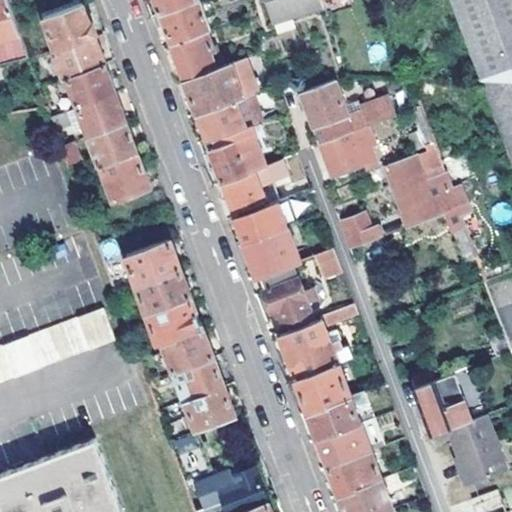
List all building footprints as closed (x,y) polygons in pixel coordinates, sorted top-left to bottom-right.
[(0,0),(0,63),(28,57),(6,0),(0,0)] [(156,0),(161,13),(197,0),(156,0)] [(172,43),(207,31),(211,30),(199,0),(197,0),(161,13),(172,43)] [(321,0),(262,0),(271,23),(323,6),(321,0)] [(353,6),(350,0),(321,0),(323,6),(326,14),(353,6)] [(511,0),(450,0),(480,79),(509,79),(511,79),(511,0)] [(44,18),(55,49),(94,34),(92,28),(83,3),(44,18)] [(207,31),(172,43),(186,80),(215,70),(209,52),(214,50),(207,31)] [(63,77),(104,61),(94,34),(55,49),(53,50),(63,77)] [(219,49),(214,50),(209,52),(215,70),(225,66),(219,49)] [(115,91),(104,61),(63,77),(53,81),(59,96),(71,91),(77,106),(115,91)] [(199,114),(236,100),(243,98),(231,64),(225,66),(215,70),(186,80),(199,114)] [(43,69),(34,72),(39,86),(48,83),(43,69)] [(438,78),(408,78),(415,96),(438,96),(438,78)] [(480,79),(511,162),(511,86),(509,79),(480,79)] [(369,126),(397,116),(389,96),(360,106),(362,111),(348,116),(334,80),(300,92),(321,144),(369,126)] [(88,135),(126,120),(115,91),(77,106),(88,135)] [(204,130),(208,141),(246,128),(236,100),(199,114),(201,119),(194,121),(198,132),(204,130)] [(50,116),(55,128),(73,121),(79,138),(88,135),(77,106),(50,116)] [(433,143),(419,107),(411,110),(419,131),(409,135),(415,151),(433,143)] [(99,165),(102,164),(138,151),(126,120),(88,135),(99,165)] [(369,126),(321,144),(333,177),(365,164),(367,170),(381,164),(373,145),(360,149),(357,142),(373,137),(369,126)] [(256,135),(237,141),(239,148),(259,141),(256,135)] [(74,140),(61,145),(68,163),(80,159),(74,140)] [(224,182),(268,166),(259,141),(239,148),(237,141),(212,150),(224,182)] [(407,225),(438,214),(426,181),(445,174),(440,161),(435,149),(384,167),(407,225)] [(151,185),(138,151),(102,164),(114,199),(151,185)] [(299,155),(268,166),(224,182),(236,217),(270,205),(263,185),(291,175),(299,194),(312,189),(299,155)] [(446,211),(457,207),(451,191),(441,196),(446,211)] [(246,243),(289,227),(280,201),(270,205),(236,217),(246,243)] [(446,211),(467,264),(477,260),(457,207),(446,211)] [(349,247),(380,235),(377,226),(370,229),(364,214),(340,223),(349,247)] [(298,223),(289,227),(300,260),(310,256),(298,223)] [(246,243),(258,276),(291,263),(300,260),(289,227),(246,243)] [(132,271),(137,285),(181,268),(169,237),(125,254),(132,271)] [(333,247),(315,254),(324,277),(342,269),(335,252),(333,247)] [(291,263),(258,276),(271,311),(278,308),(284,324),(311,314),(307,304),(315,301),(309,288),(302,290),(291,263)] [(147,314),(191,297),(181,268),(137,285),(147,314)] [(111,279),(116,292),(137,285),(132,271),(111,279)] [(158,344),(164,342),(203,327),(191,297),(147,314),(158,344)] [(330,311),(334,322),(358,313),(355,305),(354,303),(330,311)] [(0,378),(116,339),(105,307),(0,343),(0,378)] [(320,315),(321,318),(324,326),(334,322),(330,311),(320,315)] [(295,380),(338,363),(333,351),(341,348),(338,340),(335,341),(332,333),(328,335),(324,326),(321,318),(278,335),(295,380)] [(175,371),(214,356),(203,327),(164,342),(175,371)] [(182,390),(186,400),(225,385),(214,356),(175,371),(182,390)] [(295,380),(307,412),(352,395),(340,363),(338,363),(295,380)] [(170,395),(182,390),(175,371),(163,375),(170,395)] [(410,378),(414,389),(434,381),(431,371),(410,378)] [(423,413),(432,436),(449,429),(478,418),(470,398),(447,407),(446,404),(444,405),(434,381),(414,389),(423,413)] [(197,430),(236,415),(225,385),(186,400),(197,430)] [(365,390),(352,395),(363,423),(375,418),(365,390)] [(315,431),(318,439),(363,423),(352,395),(307,412),(315,431)] [(172,405),(160,410),(171,440),(183,435),(172,405)] [(449,429),(459,457),(462,456),(464,461),(472,482),(508,468),(487,414),(478,418),(449,429)] [(328,466),(373,450),(363,423),(318,439),(318,441),(326,461),(327,463),(328,466)] [(183,459),(199,447),(188,432),(172,443),(183,459)] [(126,511),(99,438),(0,474),(0,511),(126,511)] [(323,465),(327,463),(326,461),(318,441),(314,443),(323,465)] [(328,466),(339,495),(383,478),(373,450),(328,466)] [(466,485),(472,482),(464,461),(462,456),(459,457),(456,459),(466,485)] [(224,496),(230,511),(240,511),(268,502),(254,466),(230,475),(227,468),(194,480),(204,507),(224,496)] [(345,511),(386,511),(389,511),(395,509),(390,497),(383,478),(339,495),(345,511)] [(407,504),(427,497),(422,485),(403,492),(407,504)] [(505,511),(497,490),(448,508),(448,511),(505,511)] [(395,509),(407,504),(403,492),(390,497),(395,509)] [(272,511),(268,502),(240,511),(272,511)]
